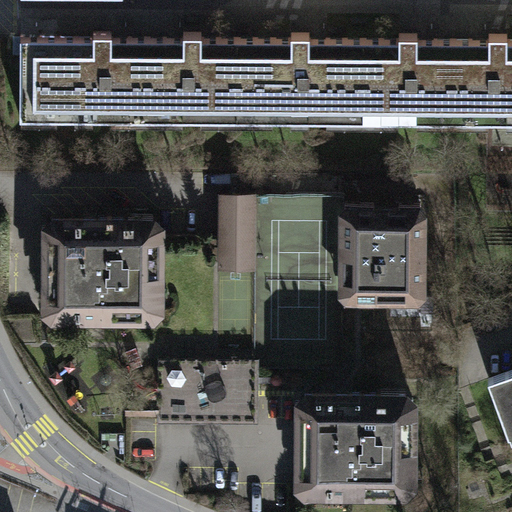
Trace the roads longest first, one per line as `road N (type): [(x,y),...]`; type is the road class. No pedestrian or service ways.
road 1 (unknown): [(0,193),(169,196),(195,208),(210,353)]
road 2 (tertiary): [(95,483),(35,435),(0,381)]
